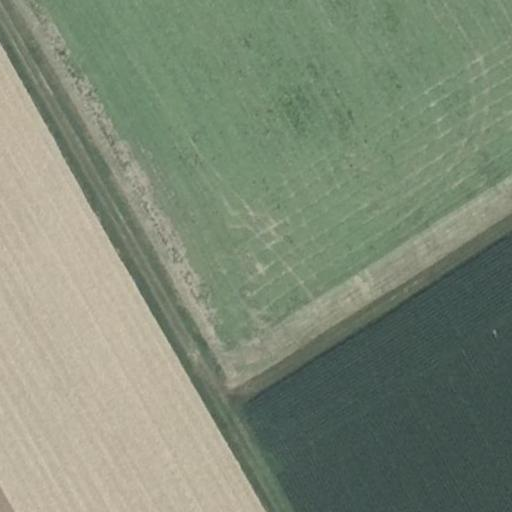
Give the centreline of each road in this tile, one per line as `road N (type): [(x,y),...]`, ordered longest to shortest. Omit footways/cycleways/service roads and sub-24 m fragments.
road 1 (track): [(0,1),(232,408)]
road 2 (track): [(511,228),(232,408),(290,511)]
